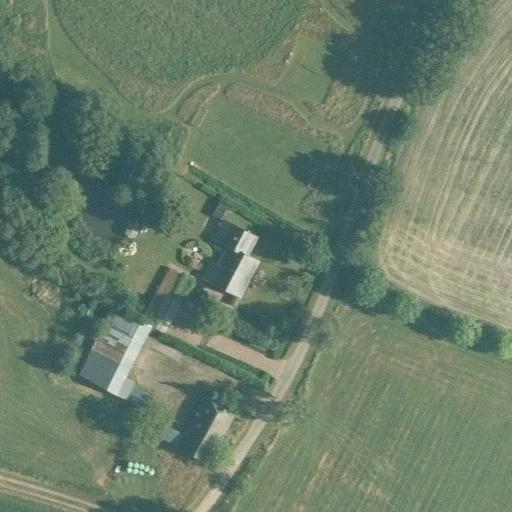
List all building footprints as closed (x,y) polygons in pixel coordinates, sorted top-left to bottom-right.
[(220,219),(226,207),(218,203),(212,215),(220,219)] [(217,264),(209,281),(240,297),(259,260),(248,254),(257,236),(230,223),(220,242),(227,246),(217,264)] [(169,268),(156,292),(179,304),(192,280),(169,268)] [(103,328),(78,374),(116,394),(124,398),(131,385),(133,383),(133,382),(124,378),(151,326),(141,321),(126,313),(114,307),(103,328)] [(131,385),(124,398),(144,409),(151,395),(131,385)] [(206,462),(233,412),(207,398),(186,436),(180,448),(206,462)] [(163,424),(157,436),(180,448),(186,436),(163,424)]
